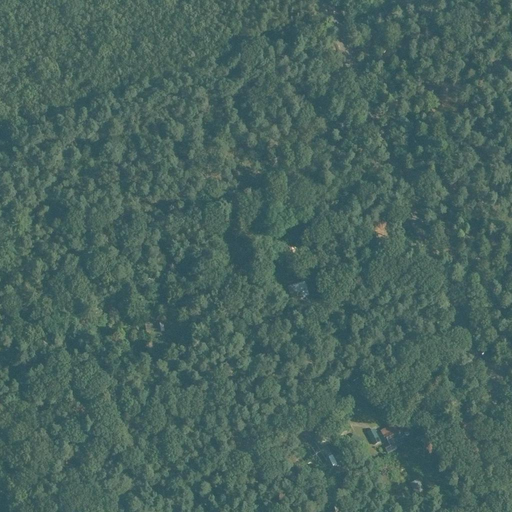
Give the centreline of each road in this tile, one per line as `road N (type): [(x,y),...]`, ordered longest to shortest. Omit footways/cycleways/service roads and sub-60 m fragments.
road 1 (tertiary): [(482,375),(323,0)]
road 2 (track): [(204,511),(84,360),(0,308)]
road 3 (unknown): [(469,346),(368,335),(321,346),(314,362),(335,430)]
